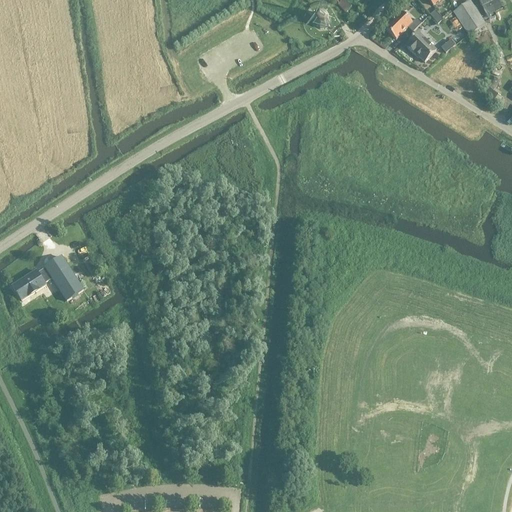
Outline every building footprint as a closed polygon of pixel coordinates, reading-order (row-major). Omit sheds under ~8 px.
[(342,0),(339,4),(337,5),(345,13),(351,8),(344,0),(342,0)] [(498,0),(477,0),(486,17),(503,9),(498,0)] [(470,2),(452,13),(468,37),(485,25),(470,2)] [(437,25),(443,21),(435,11),(430,16),(437,25)] [(314,18),(314,20),(314,22),(315,24),(316,26),(317,27),(319,28),(320,29),(322,29),(325,29),(326,28),(328,26),(329,25),(330,23),(330,21),(330,19),(329,17),(328,15),(326,14),(324,13),(322,13),(320,13),(318,14),(316,15),(315,17),(314,18)] [(401,13),(385,30),(396,41),(408,28),(413,33),(421,24),(416,19),(412,24),(401,13)] [(406,48),(414,56),(418,60),(419,58),(425,64),(436,52),(417,34),(414,37),(406,45),(408,47),(406,48)] [(450,41),(441,49),(445,54),(455,47),(450,41)] [(495,78),(488,89),(482,96),(499,108),(504,100),(493,92),(501,82),(495,78)] [(45,269),(45,270),(38,274),(36,272),(12,287),(22,302),(45,286),(44,284),(52,279),(67,302),(83,291),(62,258),(45,269)]
